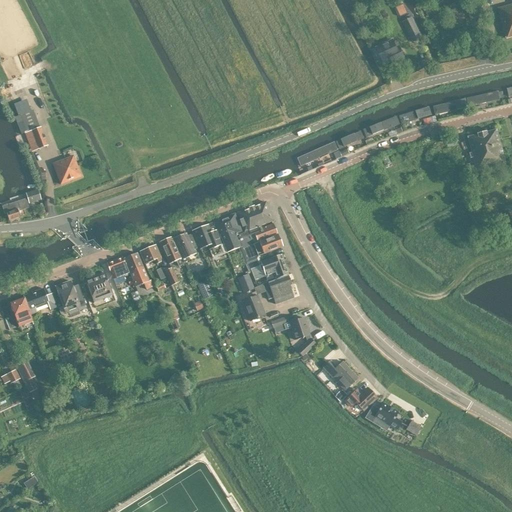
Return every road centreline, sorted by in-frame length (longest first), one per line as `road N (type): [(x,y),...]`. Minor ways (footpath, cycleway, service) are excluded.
road 1 (tertiary): [(63,220),(413,87),(511,64)]
road 2 (tertiary): [(511,430),(414,370),(366,329),(279,194)]
road 3 (residential): [(511,109),(443,126),(308,180)]
road 4 (tertiary): [(96,258),(279,194)]
road 5 (track): [(429,297),(372,262),(321,175)]
